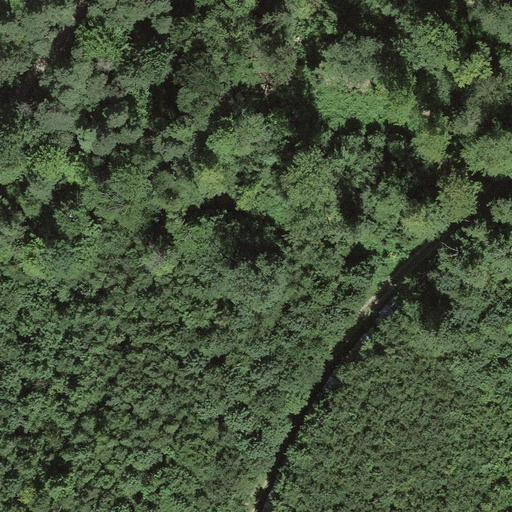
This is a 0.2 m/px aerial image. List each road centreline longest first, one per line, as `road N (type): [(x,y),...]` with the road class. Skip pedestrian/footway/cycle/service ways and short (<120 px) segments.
road 1 (track): [(511,167),(346,327),(304,385),(247,511)]
road 2 (track): [(80,0),(0,117)]
